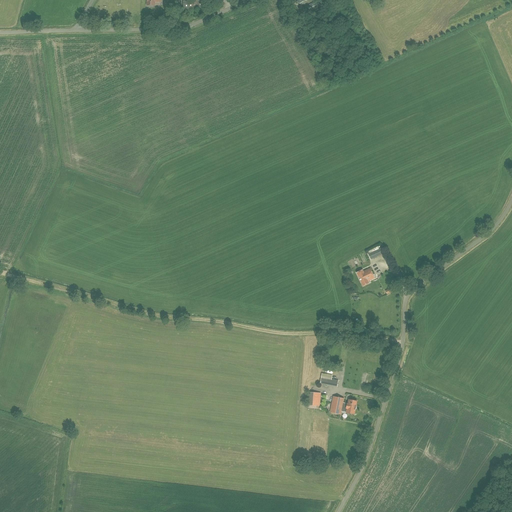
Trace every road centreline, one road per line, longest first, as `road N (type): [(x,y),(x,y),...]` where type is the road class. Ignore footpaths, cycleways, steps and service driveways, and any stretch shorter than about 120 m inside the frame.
road 1 (track): [(0,273),(153,315),(402,342)]
road 2 (unclassified): [(338,511),(364,464),(399,359),(406,295),(485,235),(511,199)]
road 3 (unclassified): [(78,30),(185,27),(248,0)]
